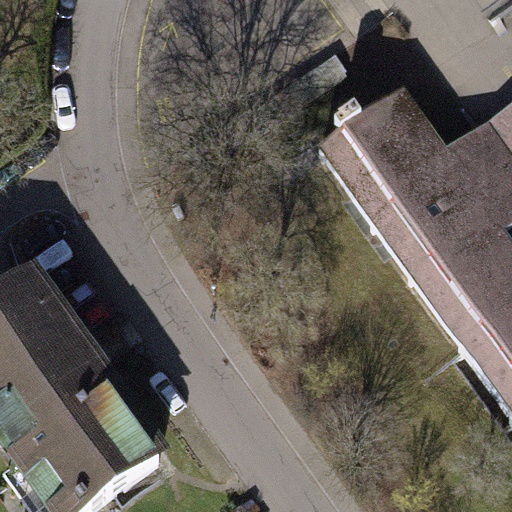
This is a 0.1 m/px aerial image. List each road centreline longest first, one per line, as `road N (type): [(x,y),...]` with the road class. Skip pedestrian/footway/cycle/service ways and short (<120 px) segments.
road 1 (residential): [(94,163),(136,280),(302,511)]
road 2 (residential): [(101,0),(94,163)]
